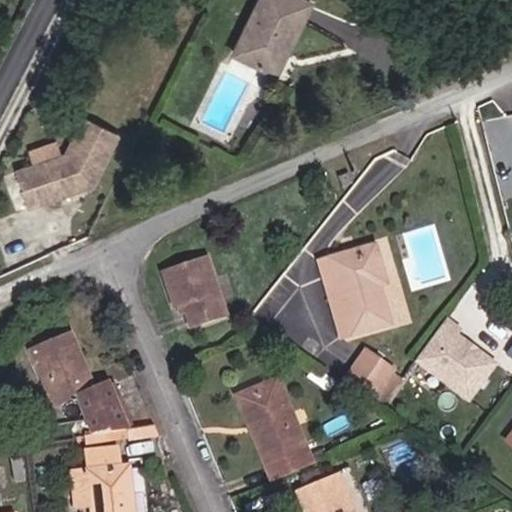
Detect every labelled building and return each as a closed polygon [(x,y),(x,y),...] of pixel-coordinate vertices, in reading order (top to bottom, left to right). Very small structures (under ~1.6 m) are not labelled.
[(277,73),(289,51),(294,53),(318,4),(309,0),(267,0),(240,56),(277,73)] [(127,133),(89,117),(75,153),(21,167),(36,210),(105,186),(127,133)] [(359,182),(374,195),(402,165),(387,152),(359,182)] [(352,183),(347,173),(337,178),(341,188),(352,183)] [(398,322),(386,284),(394,281),(383,243),(338,256),(359,332),(398,322)] [(233,315),(212,255),(169,270),(181,308),(190,305),(198,327),(233,315)] [(359,332),(338,256),(328,260),(349,335),(359,332)] [(445,321),(415,362),(468,401),(495,365),(455,336),(459,331),(445,321)] [(101,389),(76,331),(37,348),(50,379),(55,377),(67,405),(85,397),(101,433),(134,428),(115,383),(101,389)] [(377,399),(400,366),(374,347),(350,380),(377,399)] [(67,405),(55,377),(50,379),(62,407),(67,405)] [(314,461),(280,380),(245,395),(258,427),(253,429),(274,477),(314,461)] [(139,511),(135,465),(77,472),(80,506),(96,505),(96,511),(139,511)] [(361,511),(347,478),(309,495),(315,511),(361,511)]
